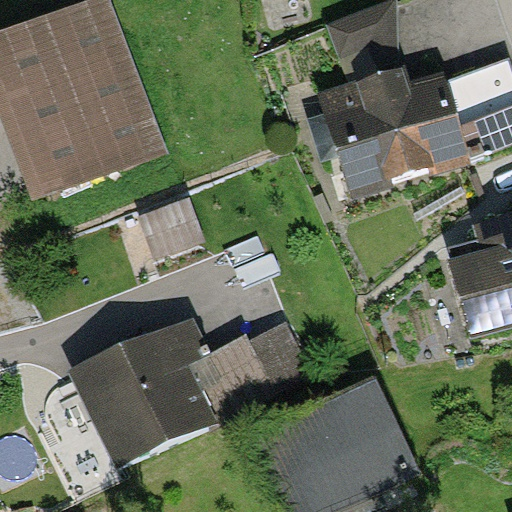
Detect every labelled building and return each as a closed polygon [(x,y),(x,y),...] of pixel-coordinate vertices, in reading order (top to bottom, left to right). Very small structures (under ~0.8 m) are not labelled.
[(178,161),(128,3),(0,43),(0,84),(38,205),(178,161)] [(459,78),(329,117),(356,207),(486,168),(459,78)] [(194,198),(144,220),(163,263),(212,241),(194,198)] [(511,238),(451,259),(487,364),(511,355),(511,238)] [(203,326),(90,376),(137,480),(249,429),(203,326)] [(402,393),(270,457),(296,511),(363,511),(441,475),(402,393)]
